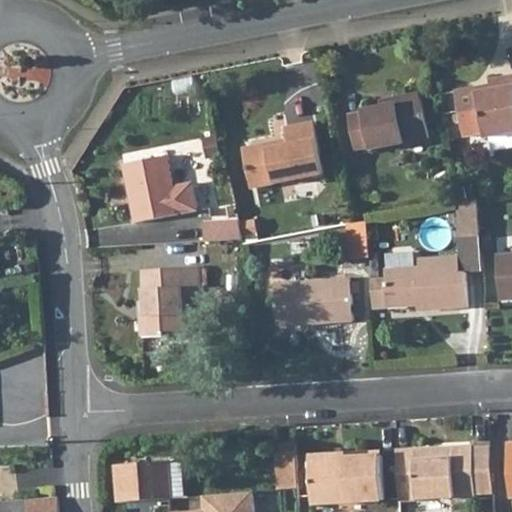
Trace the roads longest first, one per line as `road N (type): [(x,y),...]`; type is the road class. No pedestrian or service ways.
road 1 (residential): [(73,417),(511,384)]
road 2 (residential): [(69,62),(394,0)]
road 3 (residential): [(73,417),(64,233),(33,123)]
